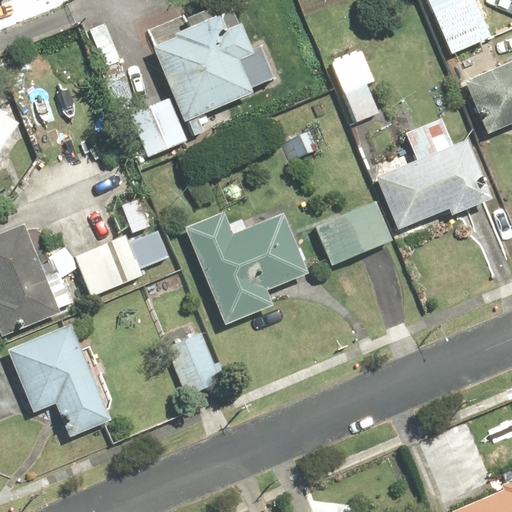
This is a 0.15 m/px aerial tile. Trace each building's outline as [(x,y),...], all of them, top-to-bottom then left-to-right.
[(474,0),(457,0),(437,9),(457,52),(492,36),(474,0)] [(217,2),(150,33),(189,120),(257,89),(244,61),(258,55),(241,17),(227,24),(217,2)] [(360,123),(384,113),(370,79),(376,77),(366,53),(336,66),(360,123)] [(511,58),(466,78),(489,132),(511,122),(511,58)] [(172,101),(134,115),(150,155),(187,141),(172,101)] [(0,105),(0,156),(24,121),(0,105)] [(418,157),(378,174),(403,234),(499,194),(474,134),(456,142),(446,117),(408,133),(418,157)] [(314,128),(290,138),(298,158),(322,147),(314,128)] [(380,202),(318,227),(333,263),(394,237),(380,202)] [(233,205),(187,224),(228,322),(274,303),(268,289),(311,271),(285,208),(241,226),(233,205)] [(31,229),(0,240),(0,307),(8,327),(61,306),(31,229)] [(129,232),(78,252),(94,292),(145,272),(129,232)] [(11,341),(36,410),(64,400),(76,432),(112,418),(75,318),(11,341)] [(201,328),(165,344),(191,403),(228,387),(201,328)] [(511,511),(511,478),(457,500),(461,511),(511,511)]
